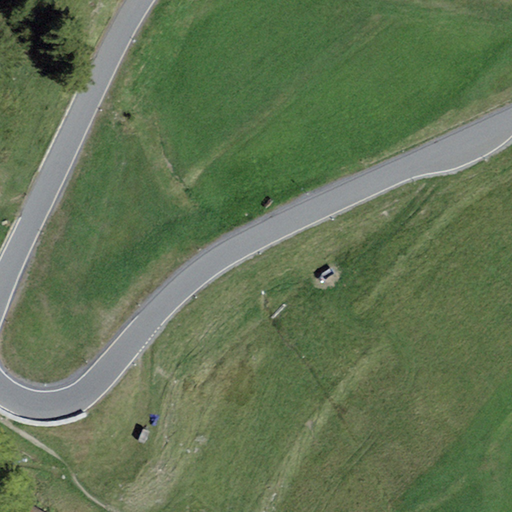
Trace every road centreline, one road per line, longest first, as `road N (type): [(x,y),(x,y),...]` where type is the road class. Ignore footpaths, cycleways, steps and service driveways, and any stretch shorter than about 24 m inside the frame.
road 1 (secondary): [(0,387),(38,405),(74,399),(217,259),(511,117)]
road 2 (secondary): [(140,0),(0,289)]
